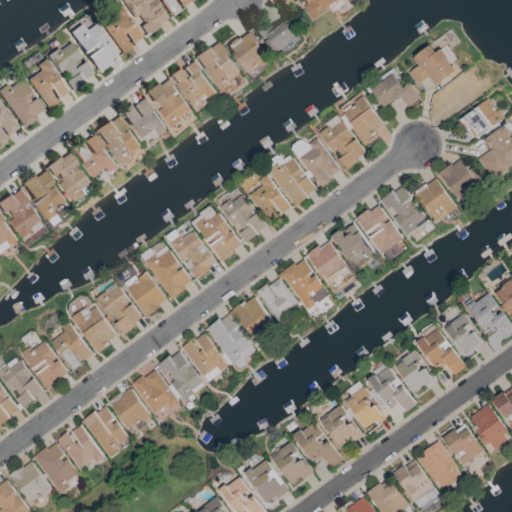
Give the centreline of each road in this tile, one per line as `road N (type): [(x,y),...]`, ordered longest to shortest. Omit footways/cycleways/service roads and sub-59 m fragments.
road 1 (residential): [(418,146),(0,452)]
road 2 (residential): [(234,0),(0,172)]
road 3 (residential): [(301,511),(511,356)]
